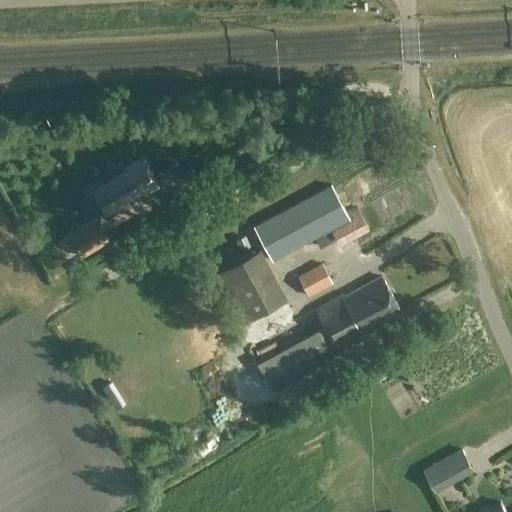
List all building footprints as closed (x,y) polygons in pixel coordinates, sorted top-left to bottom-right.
[(50,132),(56,143),(81,129),(75,118),(50,132)] [(143,196),(158,187),(142,158),(125,168),(127,171),(92,191),(106,213),(141,192),(143,196)] [(287,255),(286,254),(349,219),(331,184),(253,226),(271,262),(279,258),(280,259),(287,255)] [(418,206),(393,220),(401,235),(426,220),(418,206)] [(82,257),(109,240),(96,218),(68,235),(82,257)] [(76,249),(66,255),(72,265),(82,259),(76,249)] [(308,296),(332,283),(321,263),(297,276),(308,296)] [(337,351),(364,336),(360,329),(398,307),(381,276),(345,297),(343,293),(314,308),(323,326),(337,351)] [(257,323),(244,333),(251,342),(264,333),(257,323)] [(270,388),(337,351),(323,326),(256,363),(270,388)] [(396,404),(439,382),(430,365),(387,388),(396,404)] [(206,442),(217,435),(206,418),(194,425),(206,442)] [(201,451),(192,427),(140,445),(148,469),(201,451)] [(466,457),(462,449),(425,470),(436,488),(455,478),(472,468),(466,457)] [(506,511),(501,502),(490,508),(489,506),(477,511),(506,511)]
